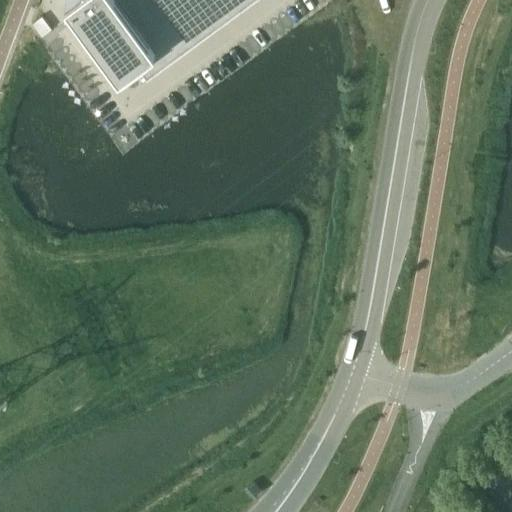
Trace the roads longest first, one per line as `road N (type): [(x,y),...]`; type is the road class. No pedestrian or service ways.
road 1 (tertiary): [(351,372),(426,0)]
road 2 (unclassified): [(511,348),(463,383),(399,384),(351,372)]
road 3 (tertiary): [(274,511),(311,458),(351,372)]
